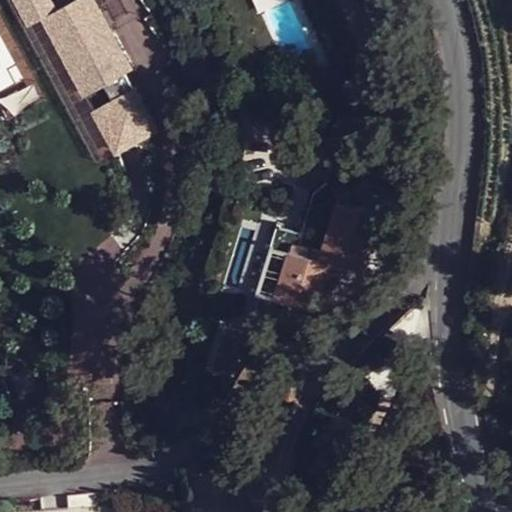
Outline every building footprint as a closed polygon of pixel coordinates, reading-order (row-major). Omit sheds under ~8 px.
[(17,0),(29,21),(39,16),(50,7),(59,0),(17,0)] [(59,0),(50,7),(90,85),(109,74),(119,91),(99,102),(120,141),(159,118),(128,62),(134,58),(103,0),(59,0)] [(363,0),(368,12),(385,7),(382,0),(363,0)] [(50,7),(39,16),(79,91),(90,85),(50,7)] [(99,102),(88,107),(109,147),(120,141),(99,102)] [(287,247),(273,295),(317,309),(332,261),(339,263),(340,261),(346,241),(347,238),(350,229),(355,230),(362,208),(350,203),(353,196),(342,193),(339,201),(337,200),(319,257),(295,249),(287,247)] [(285,203),(273,243),(287,247),(295,249),(307,209),(285,203)] [(364,247),(346,241),(340,261),(358,267),(364,247)] [(258,291),(273,295),(287,247),(273,243),(258,291)] [(223,326),(213,368),(235,373),(244,331),(223,326)] [(93,494),(69,496),(70,504),(94,503),(93,494)] [(44,511),(40,502),(14,511),(44,511)]
